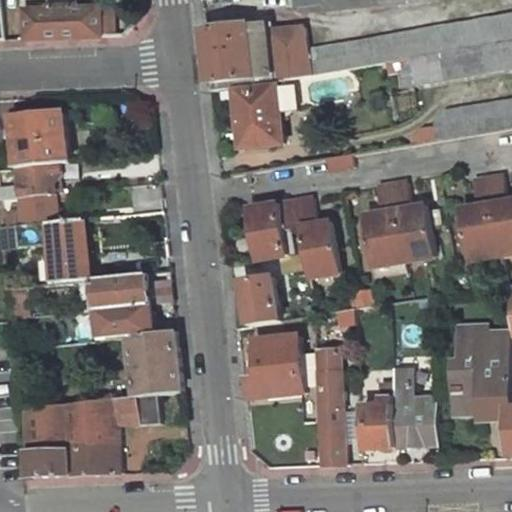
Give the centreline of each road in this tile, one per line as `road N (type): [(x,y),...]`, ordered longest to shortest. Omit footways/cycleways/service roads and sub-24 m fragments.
road 1 (residential): [(196,201),(511,150)]
road 2 (residential): [(228,501),(196,201)]
road 3 (residential): [(511,488),(228,501)]
road 4 (residential): [(228,501),(31,511)]
road 5 (residential): [(0,69),(179,64)]
road 6 (residential): [(196,201),(179,64)]
